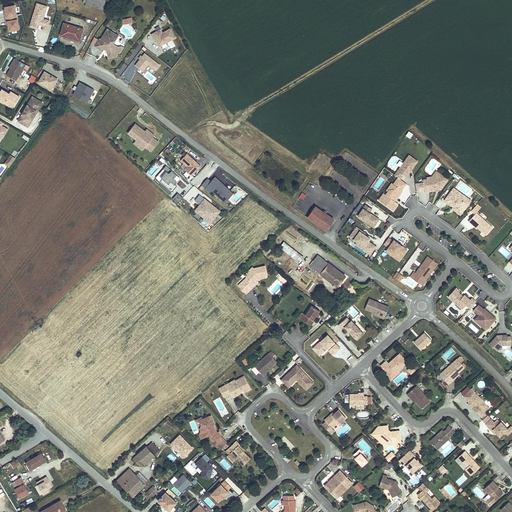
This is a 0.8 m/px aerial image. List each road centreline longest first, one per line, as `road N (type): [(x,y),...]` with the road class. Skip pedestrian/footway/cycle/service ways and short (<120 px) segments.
road 1 (residential): [(421,306),(104,76),(4,44)]
road 2 (residential): [(455,260),(409,219),(425,213),(467,245),(507,280),(510,289),(497,296)]
road 3 (residential): [(511,474),(456,412),(409,418),(362,366)]
road 4 (residential): [(0,391),(138,511)]
road 5 (residential): [(304,419),(270,395),(247,418),(289,471)]
road 6 (residential): [(511,391),(421,306)]
